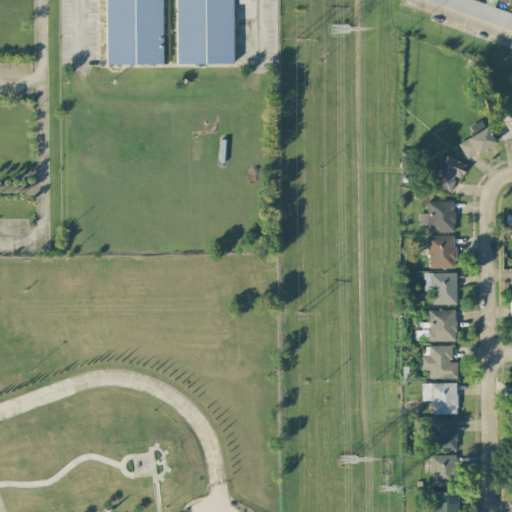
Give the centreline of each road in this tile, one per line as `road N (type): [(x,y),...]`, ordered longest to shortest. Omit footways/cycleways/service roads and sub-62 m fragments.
road 1 (track): [(354,0),(362,428),(368,441),(384,446)]
road 2 (residential): [(500,177),(486,199),(488,511)]
